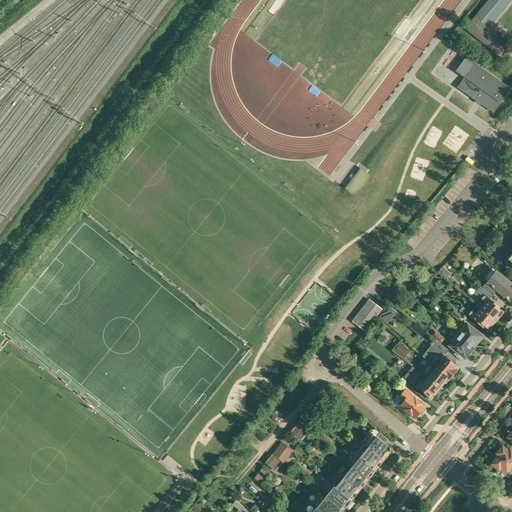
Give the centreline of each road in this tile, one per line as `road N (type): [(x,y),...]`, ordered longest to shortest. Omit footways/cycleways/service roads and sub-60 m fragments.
road 1 (residential): [(417,444),(344,385),(332,369),(331,336),(379,276),(416,256),(487,169),(511,123)]
road 2 (residential): [(511,326),(417,444)]
